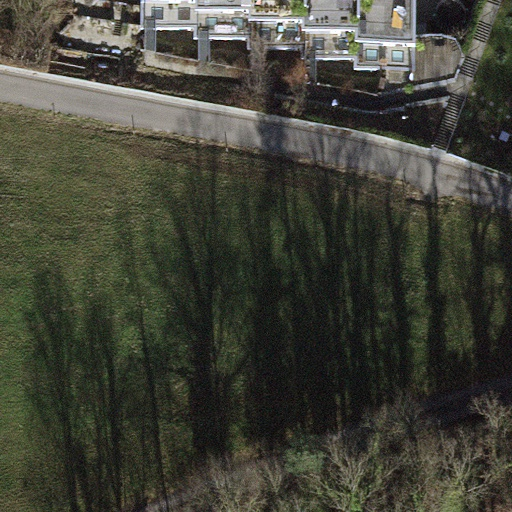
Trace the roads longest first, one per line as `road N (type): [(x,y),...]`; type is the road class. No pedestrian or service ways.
road 1 (track): [(511,207),(157,103),(0,72)]
road 2 (track): [(511,388),(184,511)]
